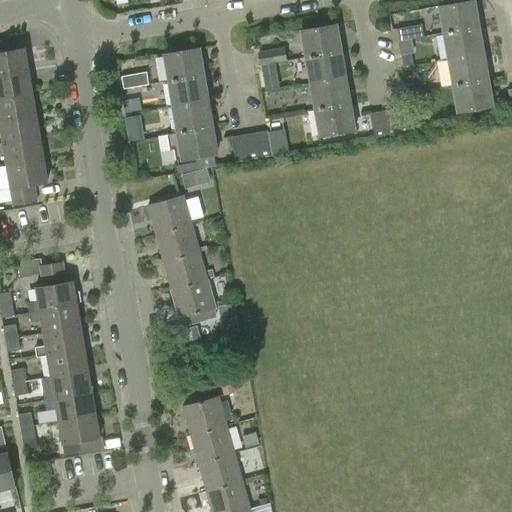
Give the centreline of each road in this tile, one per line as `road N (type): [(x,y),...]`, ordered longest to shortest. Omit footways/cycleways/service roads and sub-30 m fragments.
road 1 (residential): [(157,511),(104,228)]
road 2 (residential): [(104,228),(73,41)]
road 3 (residential): [(73,41),(218,15)]
